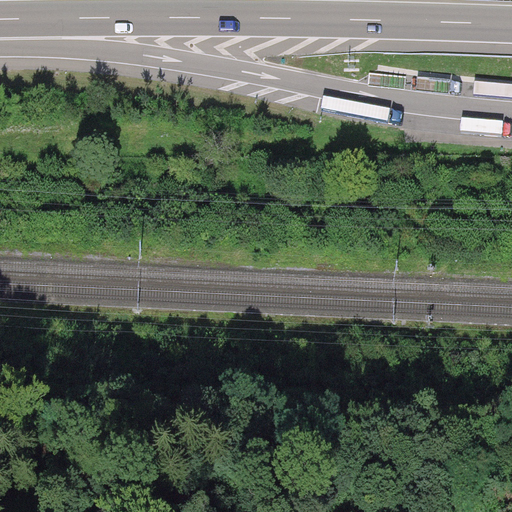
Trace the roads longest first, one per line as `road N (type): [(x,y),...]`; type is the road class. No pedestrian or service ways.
road 1 (motorway): [(0,18),(511,24)]
road 2 (motorway): [(0,35),(156,56),(368,105)]
